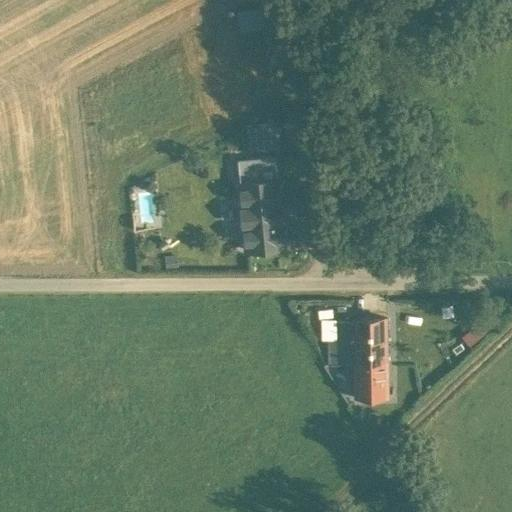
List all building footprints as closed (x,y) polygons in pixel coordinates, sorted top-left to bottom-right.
[(238,29),(263,25),(260,5),(235,9),(238,29)] [(224,137),(225,150),(245,148),(245,145),(259,144),(258,134),(224,137)] [(243,201),(280,198),(275,156),(239,159),(243,201)] [(130,178),(131,218),(158,217),(157,177),(130,178)] [(292,196),(280,198),(281,219),(293,218),(292,196)] [(280,198),(243,201),(247,247),(283,243),(281,219),(280,198)] [(386,316),(353,317),(353,319),(336,319),(336,337),(329,337),(329,362),(343,361),(343,362),(349,361),(349,362),(354,362),(355,371),(387,370),(387,362),(386,316)] [(361,377),(341,378),(342,391),(366,390),(365,385),(362,385),(361,377)]
